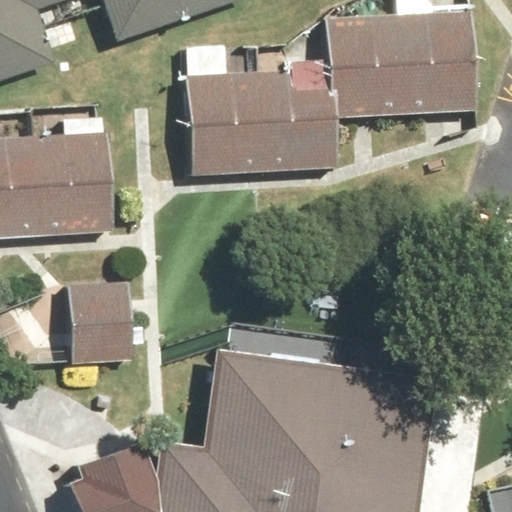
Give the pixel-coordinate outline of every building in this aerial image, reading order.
[(0,0),(0,80),(57,62),(41,11),(74,0),(105,0),(120,42),(248,0),(0,0)] [(477,110),(471,13),(327,21),(330,67),(187,75),(192,175),(341,166),(339,118),(477,110)] [(110,132),(0,138),(0,237),(116,231),(110,132)] [(128,281),(68,284),(73,362),(132,359),(128,281)] [(511,511),(511,485),(495,489),(502,511),(422,511),(440,373),(170,340),(148,511),(511,511)]
